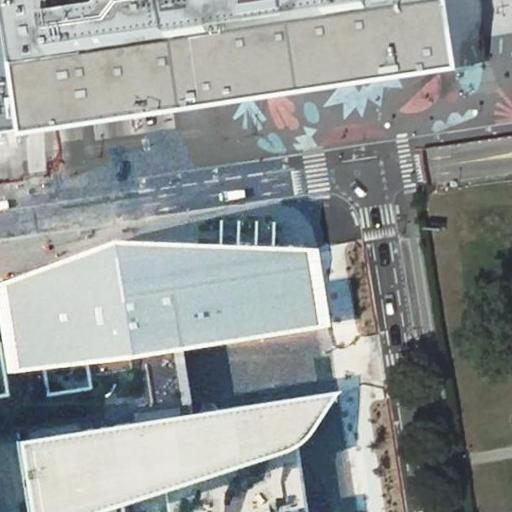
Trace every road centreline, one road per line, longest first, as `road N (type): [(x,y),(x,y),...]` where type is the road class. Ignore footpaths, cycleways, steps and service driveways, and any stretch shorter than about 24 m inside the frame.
road 1 (residential): [(421,511),(375,214),(356,178),(318,173),(0,223)]
road 2 (unknown): [(0,418),(219,391)]
